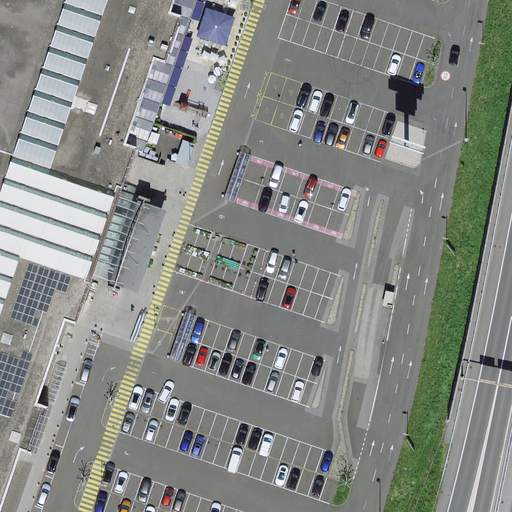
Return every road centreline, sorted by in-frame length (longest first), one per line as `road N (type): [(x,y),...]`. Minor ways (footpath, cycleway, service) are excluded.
road 1 (motorway): [(511,322),(453,511)]
road 2 (motorway): [(511,322),(481,511)]
